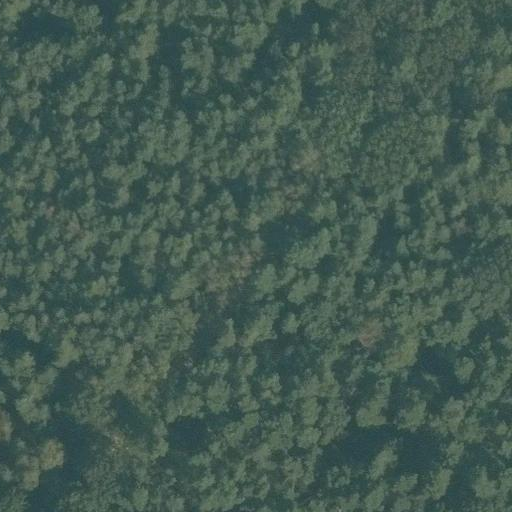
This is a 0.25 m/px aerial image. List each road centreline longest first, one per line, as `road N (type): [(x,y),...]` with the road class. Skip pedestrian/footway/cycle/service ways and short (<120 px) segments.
road 1 (track): [(511,9),(234,287)]
road 2 (track): [(234,287),(344,0)]
road 3 (track): [(54,511),(234,287)]
